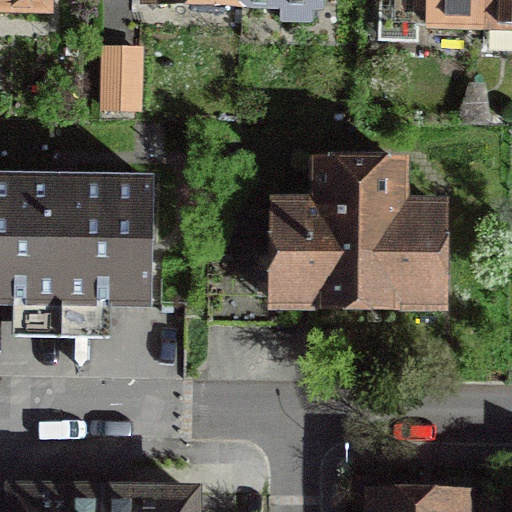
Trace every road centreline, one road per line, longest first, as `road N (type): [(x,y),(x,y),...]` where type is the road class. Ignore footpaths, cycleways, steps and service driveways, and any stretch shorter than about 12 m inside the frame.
road 1 (residential): [(289,423),(0,421)]
road 2 (residential): [(511,426),(289,423)]
